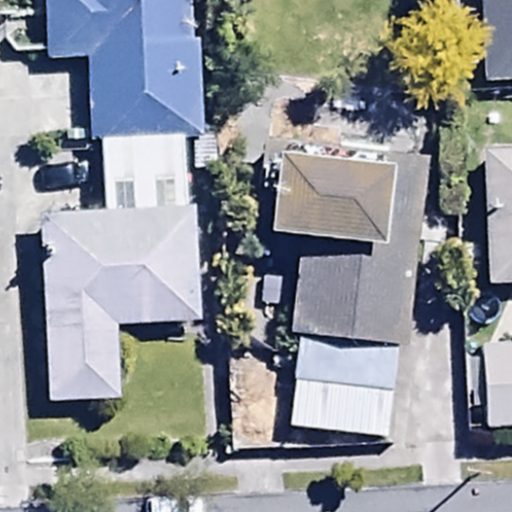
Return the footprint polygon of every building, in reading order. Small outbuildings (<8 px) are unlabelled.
[(46,0),(49,73),(89,71),(92,152),(101,151),(104,233),(44,235),(50,421),(121,418),(119,342),(192,340),(186,151),(203,151),(199,47),(179,48),(177,0),(46,0)] [(511,0),(481,0),(485,92),(511,90),(511,0)] [(392,453),(429,169),(289,151),(286,176),(277,175),(267,254),(299,258),(287,349),(298,351),(287,440),(392,453)] [(511,164),(484,165),(488,297),(511,296),(511,164)] [(511,358),(482,358),(482,439),(511,439),(511,358)]
